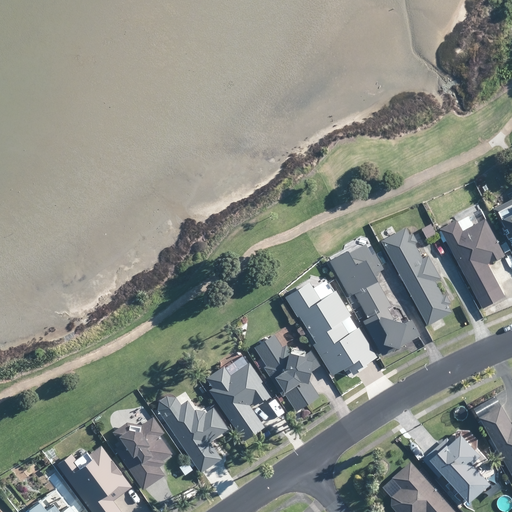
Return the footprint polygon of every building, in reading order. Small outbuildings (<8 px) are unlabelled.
[(511,199),(495,208),(494,208),(503,227),(501,228),(507,239),(507,240),(509,239),(511,244),(511,199)] [(505,296),(488,264),(505,255),(504,253),(485,219),(462,231),(457,220),(440,229),(468,281),(482,308),(505,296)] [(417,240),(414,235),(413,232),(409,235),(405,227),(396,233),(383,239),(381,240),(428,325),(430,324),(442,317),(452,312),(448,305),(451,303),(450,302),(447,296),(446,294),(443,296),(434,280),(439,278),(440,277),(429,256),(427,256),(423,259),(414,244),(418,242),(417,240)] [(509,250),(510,249),(506,242),(504,243),(501,245),(505,252),(509,250)] [(360,306),(383,293),(376,280),(374,280),(372,277),(377,274),(375,272),(381,268),(374,255),(373,253),(371,254),(367,246),(365,246),(363,243),(347,252),(346,250),(328,260),(347,296),(353,292),(360,306)] [(332,375),(341,369),(344,373),(348,370),(352,375),(378,359),(327,279),(314,288),(310,282),(285,298),(296,316),(298,315),(316,343),(313,345),(332,375)] [(391,319),(389,314),(385,307),(389,304),(383,293),(360,306),(366,318),(361,320),(380,354),(393,347),(395,347),(395,346),(396,345),(397,346),(418,335),(408,318),(400,322),(396,316),(391,319)] [(292,339),(297,339),(300,336),(298,331),(294,330),(291,334),(292,339)] [(294,410),(318,396),(306,378),(308,371),(318,365),(317,364),(309,351),(303,354),(303,350),(289,348),(288,351),(284,344),(281,346),(273,334),(253,347),(260,358),(265,365),(262,367),(265,371),(278,390),(281,396),(284,394),(290,403),(294,410)] [(237,369),(240,367),(241,364),(239,361),(235,360),(232,362),(232,366),(234,369),(237,369)] [(257,404),(270,395),(248,362),(246,363),(240,367),(237,369),(228,375),(222,366),(205,378),(210,386),(211,387),(208,390),(208,391),(242,440),(263,426),(248,404),(250,403),(252,406),(256,403),(257,404)] [(179,405),(175,398),(174,397),(165,396),(158,400),(157,409),(158,411),(195,466),(199,472),(201,470),(220,458),(208,441),(212,438),(226,429),(226,428),(212,407),(211,408),(205,412),(203,411),(194,409),(192,410),(186,400),(179,405)] [(511,424),(501,405),(479,417),(480,419),(511,474),(511,424)] [(158,436),(163,432),(152,416),(151,417),(140,424),(127,422),(114,430),(111,432),(119,443),(113,447),(141,489),(145,487),(163,474),(158,466),(163,463),(161,459),(170,453),(158,436)] [(490,483),(486,480),(471,463),(480,455),(461,434),(451,442),(447,437),(422,459),(438,476),(438,477),(443,473),(456,488),(465,498),(467,500),(468,502),(490,483)] [(120,511),(112,500),(130,486),(100,446),(87,455),(85,451),(75,459),(72,454),(71,453),(60,460),(56,464),(90,511),(120,511)] [(455,511),(419,471),(410,461),(392,477),(393,478),(401,487),(392,495),(391,501),(391,505),(397,511),(455,511)] [(184,475),(191,470),(186,462),(178,467),(181,470),(182,472),(184,475)] [(68,511),(64,507),(57,511),(55,511),(50,505),(43,511),(37,503),(24,511),(68,511)]
